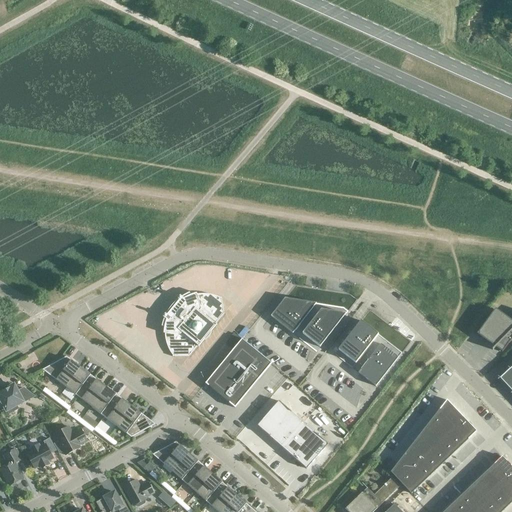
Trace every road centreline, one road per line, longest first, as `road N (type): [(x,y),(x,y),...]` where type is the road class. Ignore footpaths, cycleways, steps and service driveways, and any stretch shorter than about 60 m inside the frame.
road 1 (unclassified): [(511,415),(378,289),(350,276),(188,254),(67,321)]
road 2 (trunk): [(231,0),(511,127)]
road 3 (track): [(511,247),(424,224),(424,210),(224,176)]
road 4 (trunk): [(511,89),(311,0)]
road 5 (unclassified): [(21,511),(179,424)]
road 6 (unclassified): [(179,424),(67,332),(67,321)]
road 7 (unclassified): [(287,511),(179,424)]
